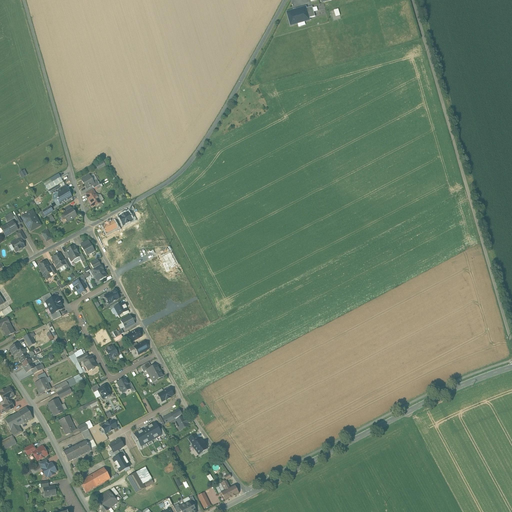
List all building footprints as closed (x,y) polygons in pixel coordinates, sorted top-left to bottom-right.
[(319,0),(318,0),(304,4),(306,8),(320,4),(319,0)] [(306,8),(288,13),(291,26),(309,20),(306,8)] [(48,190),(64,183),(60,175),(44,183),(48,190)] [(89,177),(82,181),(86,189),(92,186),(94,185),(93,182),(89,177)] [(66,187),(58,191),(58,193),(56,193),(53,195),(53,200),(53,201),(58,199),(59,199),(59,200),(57,201),(60,206),(72,199),(69,194),(70,193),(66,187)] [(92,191),(86,195),(89,200),(95,196),(92,191)] [(89,200),(88,200),(91,204),(90,205),(92,208),(93,208),(101,204),(96,196),(95,196),(89,200)] [(50,208),(43,212),(46,217),(53,213),(51,210),(50,208)] [(66,213),(62,215),(63,216),(62,217),(62,218),(63,220),(64,221),(65,220),(67,223),(77,217),(72,210),(66,213)] [(32,212),(22,218),(30,232),(36,229),(35,227),(35,226),(37,225),(38,224),(39,223),(32,212)] [(13,222),(1,229),(6,238),(18,231),(13,222)] [(47,231),(42,234),(46,242),(51,239),(47,231)] [(26,240),(21,232),(17,235),(19,240),(20,239),(21,242),(26,240)] [(21,242),(20,239),(19,240),(11,244),(16,253),(18,251),(20,252),(21,251),(22,249),(24,248),(21,242)] [(88,241),(80,246),(86,257),(95,252),(88,241)] [(75,250),(73,247),(66,251),(67,252),(70,257),(69,258),(71,262),(79,258),(78,256),(77,254),(77,253),(75,249),(75,250)] [(64,262),(60,255),(56,257),(55,256),(53,257),(53,259),(52,259),(58,270),(65,265),(66,265),(64,262)] [(97,260),(90,264),(93,270),(100,266),(97,260)] [(49,268),(46,262),(43,264),(41,264),(40,265),(39,266),(38,267),(44,277),(46,281),(51,278),(49,275),(52,273),(49,268)] [(93,270),(95,273),(94,273),(96,276),(95,278),(97,280),(98,281),(100,280),(100,281),(105,278),(104,278),(106,277),(103,271),(101,266),(100,266),(93,270)] [(86,283),(82,276),(76,279),(77,282),(80,281),(82,285),(86,283)] [(77,282),(73,285),(75,288),(73,289),(75,293),(77,292),(79,295),(84,292),(83,290),(85,289),(82,285),(80,281),(77,282)] [(113,293),(109,296),(108,295),(105,297),(109,305),(119,299),(116,294),(117,293),(116,292),(115,291),(113,292),(113,293)] [(56,297),(46,303),(49,309),(60,303),(58,300),(56,297)] [(61,306),(60,303),(49,309),(52,315),(62,309),(61,306)] [(124,304),(119,307),(114,309),(118,317),(128,311),(124,304)] [(130,317),(121,322),(125,329),(134,324),(130,317)] [(9,323),(7,319),(0,322),(0,328),(2,327),(7,337),(14,333),(9,324),(9,323)] [(25,331),(15,336),(17,339),(26,335),(25,332),(25,331)] [(137,331),(128,336),(132,343),(141,337),(137,331)] [(35,344),(30,335),(24,338),(29,347),(35,344)] [(138,346),(134,348),(135,350),(138,356),(148,350),(144,343),(138,346)] [(22,350),(19,344),(10,349),(14,356),(16,354),(19,359),(27,354),(25,349),(22,350)] [(136,344),(128,348),(131,352),(135,350),(134,348),(138,346),(136,344)] [(113,347),(106,351),(111,361),(112,360),(113,361),(114,361),(117,359),(117,358),(118,357),(114,349),(113,347)] [(84,373),(77,358),(84,355),(83,352),(79,354),(78,352),(74,354),(73,351),(69,353),(79,375),(84,373)] [(27,354),(19,359),(21,364),(30,359),(33,357),(34,355),(33,352),(31,352),(27,354)] [(96,367),(91,357),(88,359),(84,362),(83,362),(89,371),(91,370),(92,371),(94,370),(94,368),(96,367)] [(30,359),(21,364),(24,368),(32,364),(30,359)] [(148,363),(141,368),(144,373),(146,372),(146,371),(151,368),(148,363)] [(32,364),(24,368),(27,373),(26,373),(32,371),(35,369),(35,368),(32,364)] [(39,366),(35,368),(35,369),(32,371),(34,375),(42,370),(39,366)] [(157,367),(154,369),(151,368),(146,371),(146,372),(150,378),(152,377),(154,382),(163,377),(157,367)] [(35,384),(40,395),(51,389),(45,379),(35,384)] [(125,380),(117,384),(119,388),(119,389),(120,392),(121,392),(122,393),(126,391),(126,392),(130,390),(128,385),(125,380)] [(60,385),(63,391),(69,388),(66,382),(60,385)] [(60,385),(54,388),(57,394),(58,393),(63,391),(60,385)] [(97,386),(91,389),(93,394),(98,391),(100,390),(97,386)] [(100,390),(98,391),(103,399),(105,398),(107,399),(109,397),(109,396),(112,395),(107,386),(100,390)] [(69,388),(63,391),(58,393),(61,398),(66,396),(65,394),(71,391),(69,388)] [(166,390),(163,391),(163,392),(157,395),(158,396),(162,403),(165,401),(166,402),(171,399),(171,398),(174,396),(169,388),(166,390)] [(9,389),(5,391),(4,390),(1,392),(2,393),(0,394),(4,402),(4,401),(6,405),(10,403),(8,399),(13,396),(9,389)] [(57,400),(48,404),(54,417),(64,412),(63,411),(67,410),(64,404),(60,406),(57,400)] [(6,405),(3,407),(6,412),(14,408),(11,402),(6,405)] [(26,408),(18,413),(24,423),(24,424),(33,419),(26,408)] [(179,410),(170,414),(173,420),(182,415),(179,410)] [(10,417),(5,420),(13,435),(17,443),(28,438),(25,431),(22,432),(18,426),(24,423),(18,413),(10,417)] [(173,420),(170,415),(163,419),(166,425),(173,420)] [(68,417),(59,421),(66,435),(75,430),(68,417)] [(181,417),(174,421),(180,432),(188,428),(186,425),(187,424),(186,424),(185,422),(186,422),(186,421),(185,422),(183,419),(182,419),(181,417)] [(114,430),(117,428),(113,421),(101,427),(105,434),(109,432),(109,433),(114,430)] [(146,431),(152,441),(162,435),(155,423),(147,428),(148,430),(146,431)] [(85,425),(78,428),(81,433),(88,430),(85,425)] [(88,430),(81,433),(85,441),(86,440),(92,438),(88,430)] [(141,447),(152,441),(146,431),(144,433),(143,430),(134,435),(141,447)] [(0,452),(17,443),(13,435),(0,442),(0,452)] [(188,440),(192,446),(199,441),(195,435),(188,440)] [(92,438),(86,440),(89,447),(95,444),(92,438)] [(85,441),(63,452),(68,462),(91,451),(89,447),(86,440),(85,441)] [(109,446),(113,454),(124,448),(120,440),(109,446)] [(207,450),(200,440),(192,446),(198,456),(207,450)] [(32,445),(24,449),(28,456),(33,453),(32,453),(35,451),(32,445)] [(35,451),(32,453),(33,453),(37,461),(40,459),(40,460),(44,458),(44,457),(47,455),(43,447),(35,451)] [(126,461),(123,455),(114,460),(117,466),(126,461)] [(46,461),(39,464),(42,469),(49,466),(46,461)] [(130,467),(126,461),(117,466),(120,472),(130,467)] [(42,469),(42,470),(45,475),(48,476),(49,475),(50,477),(54,475),(53,474),(56,472),(52,464),(49,466),(42,469)] [(79,466),(72,469),(77,478),(84,474),(79,466)] [(104,468),(89,476),(96,488),(110,479),(104,468)] [(136,473),(139,477),(147,472),(145,468),(136,473)] [(143,484),(151,479),(147,472),(139,477),(143,484)] [(136,473),(127,478),(136,494),(145,488),(143,484),(139,477),(136,473)] [(89,476),(80,482),(86,493),(96,488),(89,476)] [(151,479),(143,484),(145,488),(154,483),(151,479)] [(226,481),(221,484),(225,491),(230,488),(226,481)] [(230,488),(225,491),(221,493),(225,501),(238,494),(234,486),(230,488)] [(54,487),(44,489),(45,497),(56,495),(54,487)] [(117,503),(109,492),(99,499),(108,509),(117,503)] [(204,493),(197,497),(204,510),(213,506),(211,501),(209,502),(204,493)] [(99,499),(98,497),(93,501),(101,511),(106,511),(109,510),(108,509),(99,499)] [(169,499),(162,502),(165,507),(166,509),(167,508),(172,506),(169,499)] [(195,511),(190,501),(185,504),(188,511),(195,511)]
